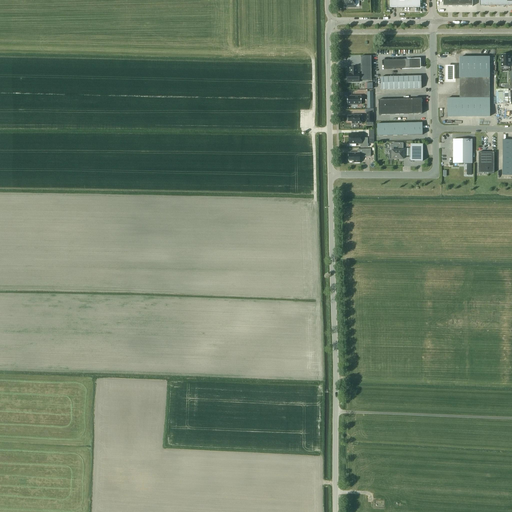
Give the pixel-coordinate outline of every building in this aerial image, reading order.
[(420,6),(419,0),(389,0),(389,9),(400,9),(400,7),(420,6)] [(510,54),(501,54),(501,67),(510,67),(510,54)] [(371,56),(361,56),(361,74),(361,79),(361,80),(372,80),(371,56)] [(489,58),(459,58),(459,98),(489,98),(489,58)] [(401,69),(410,69),(410,59),(401,59),(401,60),(384,60),(384,69),(401,69)] [(410,59),(410,69),(421,69),(421,59),(410,59)] [(456,81),(455,65),(445,65),(445,82),(456,81)] [(347,74),(347,82),(359,82),(359,80),(361,79),(361,74),(359,74),(359,73),(357,74),(356,68),(350,68),(351,74),(347,74)] [(421,76),(381,77),(381,90),(421,89),(421,76)] [(347,96),(347,105),(352,105),(352,106),(356,106),(356,105),(361,105),(361,96),(347,96)] [(447,117),(489,117),(489,98),(447,98),(447,117)] [(422,114),(421,99),(378,100),(379,115),(422,114)] [(352,124),(362,124),(361,115),(352,115),(352,116),(347,116),(348,122),(352,122),(352,124)] [(422,123),(377,124),(377,136),(422,135),(422,123)] [(360,143),(360,147),(368,147),(367,138),(362,138),(361,133),(357,133),(357,135),(349,135),(349,144),(360,143)] [(472,140),(453,139),(453,164),(472,164),(472,140)] [(511,139),(503,139),(503,174),(511,174),(511,139)] [(403,159),(403,151),(403,143),(393,143),(393,145),(390,145),(390,155),(390,159),(403,159)] [(423,161),(423,150),(423,144),(410,144),(410,150),(410,161),(423,161)] [(360,163),(360,157),(371,157),(370,149),(357,150),(357,153),(349,153),(349,162),(354,162),(354,163),(360,163)] [(478,173),(494,173),(494,153),(478,153),(478,173)]
